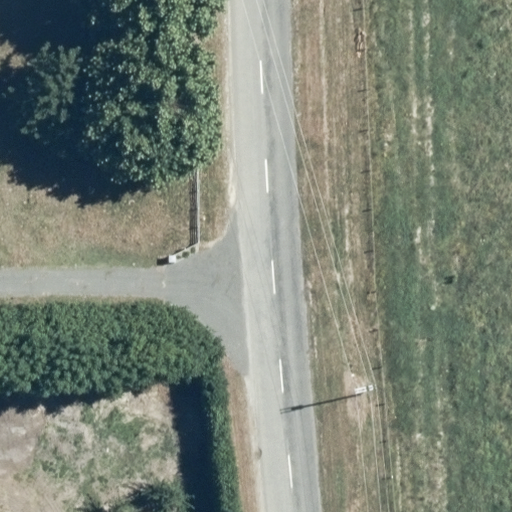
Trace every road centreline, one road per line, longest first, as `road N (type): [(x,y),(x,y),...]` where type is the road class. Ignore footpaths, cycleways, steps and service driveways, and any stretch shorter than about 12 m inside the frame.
road 1 (unclassified): [(222,0),(230,219),(257,511)]
road 2 (unknown): [(235,287),(0,283)]
